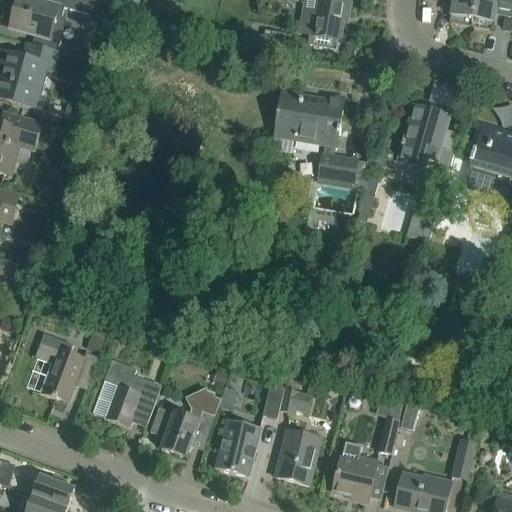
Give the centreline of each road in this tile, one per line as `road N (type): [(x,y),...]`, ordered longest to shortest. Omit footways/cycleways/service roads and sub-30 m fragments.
road 1 (residential): [(511,80),(419,54),(402,30),(407,0)]
road 2 (residential): [(230,511),(106,472)]
